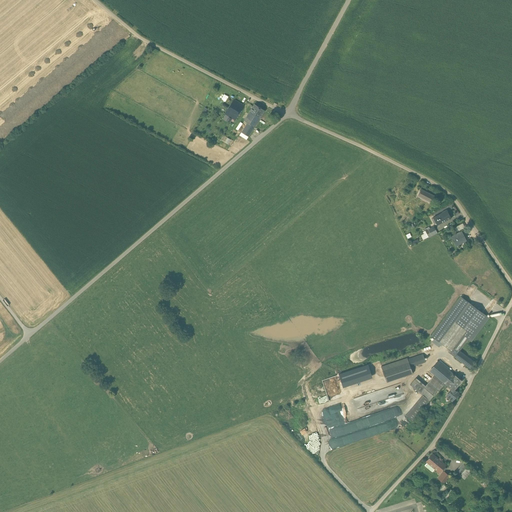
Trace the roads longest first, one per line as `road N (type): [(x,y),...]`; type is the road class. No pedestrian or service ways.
road 1 (unclassified): [(0,360),(286,114)]
road 2 (unclassified): [(286,114),(442,189),(511,285)]
road 3 (unclassified): [(511,301),(428,448),(370,511)]
road 4 (unclassified): [(95,0),(141,39),(286,114)]
road 5 (unclassified): [(286,114),(349,0)]
